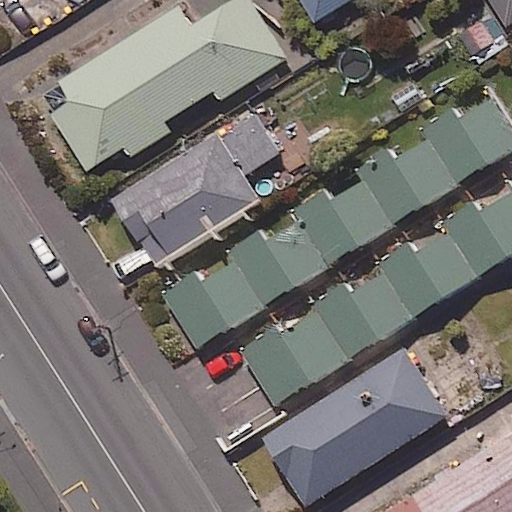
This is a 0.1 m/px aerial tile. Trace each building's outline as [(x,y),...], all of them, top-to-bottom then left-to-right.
[(130,157),(137,168),(179,140),(172,129),(215,100),(222,110),(291,63),(249,0),(247,0),(197,34),(182,11),(65,90),(77,107),(58,120),(97,179),(130,157)] [(303,0),(320,27),(365,0),(303,0)] [(511,0),(496,0),(511,24),(511,0)] [(432,143),(459,186),(511,152),(511,117),(501,99),(465,121),(459,111),(425,133),(432,143)] [(133,239),(122,246),(129,258),(152,244),(161,260),(260,200),(242,170),(276,149),(253,111),(108,198),(133,239)] [(459,186),(432,143),(405,160),(398,150),(364,172),(370,182),(397,225),(459,186)] [(301,219),(331,266),(397,225),(370,182),(337,203),(330,192),(297,212),(301,219)] [(453,234),(482,281),(511,262),(511,194),(485,212),(480,204),(447,224),(453,234)] [(240,264),(267,307),(331,266),(301,219),(272,238),(267,231),(233,253),(240,264)] [(387,280),(414,323),(482,281),(453,234),(422,253),(414,239),(376,262),(387,280)] [(204,271),(167,294),(200,348),(267,307),(240,264),(211,282),(204,271)] [(320,316),(349,363),(414,323),(387,280),(359,297),(351,284),(314,306),(320,316)] [(349,363),(320,316),(290,335),(284,326),(243,351),(278,407),(349,363)] [(314,511),(454,423),(410,355),(270,445),(313,511),(314,511)] [(511,511),(511,430),(413,492),(425,511),(511,511)] [(425,511),(413,492),(380,511),(425,511)]
